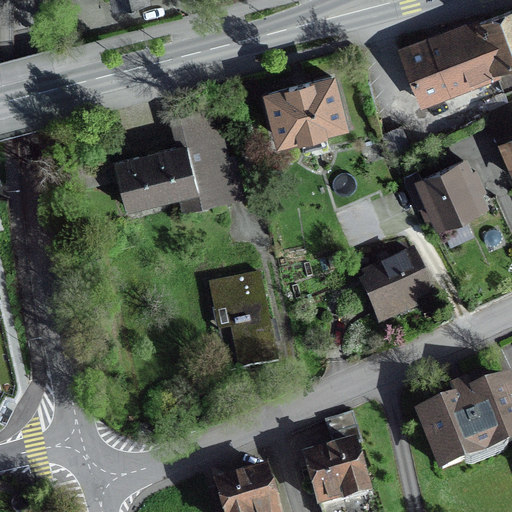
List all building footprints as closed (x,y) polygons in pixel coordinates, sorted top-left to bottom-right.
[(511,10),(478,23),(496,73),(511,67),(511,10)] [(420,101),(496,73),(478,23),(401,51),(420,101)] [(332,78),(266,94),(279,146),(345,130),(332,78)] [(175,150),(112,166),(124,209),(183,194),(187,211),(243,196),(233,158),(223,160),(210,111),(168,122),(175,150)] [(410,153),(401,129),(382,136),(391,160),(410,153)] [(511,141),(499,147),(511,178),(511,141)] [(422,153),(398,163),(404,176),(428,165),(422,153)] [(464,163),(414,185),(434,230),(484,209),(464,163)] [(470,239),(465,227),(445,236),(451,248),(470,239)] [(369,286),(361,289),(377,325),(413,310),(411,303),(429,295),(416,265),(407,269),(401,256),(363,273),(369,286)] [(258,276),(207,285),(215,328),(229,325),(237,367),(274,360),(258,276)] [(0,381),(9,379),(0,345),(0,381)] [(415,421),(439,482),(511,453),(511,390),(509,383),(415,421)] [(369,511),(353,453),(308,466),(320,511),(369,511)] [(275,511),(262,470),(209,488),(216,511),(275,511)]
